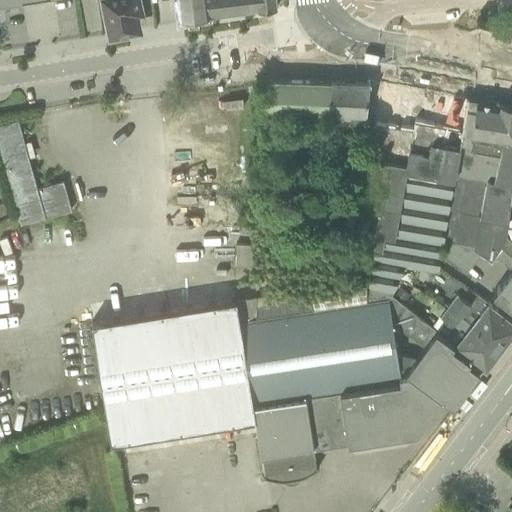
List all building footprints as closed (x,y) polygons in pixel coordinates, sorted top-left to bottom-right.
[(102,0),(110,34),(128,30),(128,26),(139,24),(136,11),(141,10),(139,0),(102,0)] [(178,0),(181,19),(208,16),(206,0),(178,0)] [(275,0),(206,0),(208,16),(276,7),(275,0)] [(280,141),(282,79),(263,78),(261,114),(275,115),(274,140),(272,140),(271,147),(280,148),(280,141)] [(305,141),(307,80),(282,79),(280,141),(280,148),(285,148),(286,115),(295,116),(295,141),(296,141),(296,153),(305,153),(305,141)] [(327,119),(331,81),(307,80),(305,141),(305,153),(304,172),(319,173),(322,142),(325,142),(326,142),(327,119)] [(343,147),(345,81),(331,81),(327,119),(326,142),(325,142),(325,146),(343,147)] [(365,120),(367,102),(369,82),(345,81),(343,147),(345,147),(344,163),(343,176),(353,177),(356,120),(365,120)] [(438,269),(443,238),(468,97),(423,89),(415,88),(408,92),(398,89),(398,86),(380,82),(377,102),(371,137),(363,137),(365,278),(236,298),(255,417),(255,421),(261,454),(264,474),(263,473),(262,475),(265,476),(268,477),(272,478),(276,478),(279,479),(283,479),(287,479),(287,476),(296,474),(297,477),(301,476),(306,474),(311,471),(316,468),(318,466),(317,465),(316,466),(313,447),(417,431),(442,397),(453,405),(482,365),(455,344),(456,343),(436,329),(436,328),(391,293),(404,264),(438,269)] [(506,233),(508,216),(509,211),(511,184),(511,104),(468,97),(443,238),(454,240),(462,242),(473,245),(473,249),(480,254),(491,260),(495,255),(503,261),(508,254),(509,253),(500,247),(501,246),(506,233)] [(0,122),(0,146),(21,223),(71,209),(63,180),(39,186),(42,196),(39,197),(18,118),(0,122)] [(343,176),(344,163),(334,163),(333,176),(343,176)] [(511,212),(509,211),(508,216),(506,233),(501,246),(500,247),(509,253),(508,254),(511,256),(511,212)] [(281,240),(280,264),(296,265),(297,241),(281,240)] [(466,272),(480,254),(473,249),(473,245),(462,242),(448,240),(446,256),(466,272)] [(16,261),(85,255),(84,246),(16,252),(16,261)] [(227,277),(227,252),(196,253),(197,277),(227,277)] [(511,265),(499,282),(499,283),(493,291),(505,301),(511,306),(511,265)] [(409,293),(400,287),(396,293),(404,300),(409,293)] [(511,320),(501,312),(488,301),(478,294),(474,298),(470,303),(457,293),(448,304),(501,345),(511,331),(511,320)] [(236,297),(91,320),(110,439),(111,440),(255,417),(236,298),(236,297)] [(501,345),(448,304),(440,316),(443,318),(436,328),(436,329),(456,343),(455,344),(482,365),(484,367),(501,345)]
